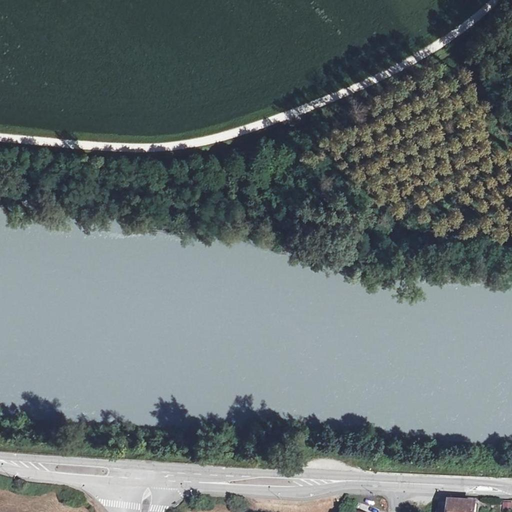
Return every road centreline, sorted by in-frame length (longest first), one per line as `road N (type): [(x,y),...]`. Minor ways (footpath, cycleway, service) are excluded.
road 1 (tertiary): [(148,484),(290,493),(367,481)]
road 2 (tertiary): [(367,481),(150,465)]
road 3 (tertiary): [(150,465),(0,450)]
road 4 (tertiary): [(0,467),(148,484)]
road 5 (tertiary): [(367,481),(511,488)]
